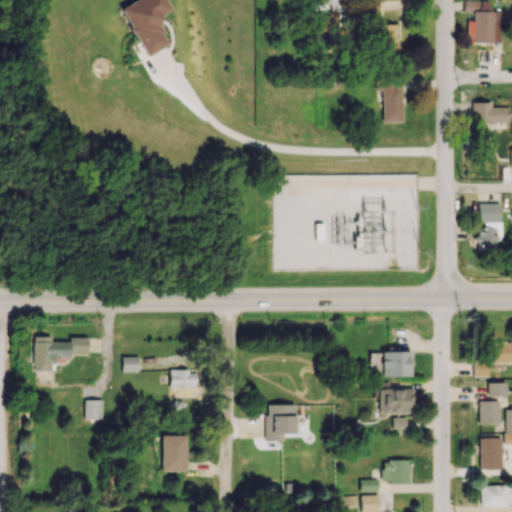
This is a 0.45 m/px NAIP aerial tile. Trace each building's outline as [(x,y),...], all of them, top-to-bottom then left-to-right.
[(132,0),(119,7),(144,56),(169,44),(155,17),(170,10),(165,0),(132,0)] [(465,41),(500,42),(501,11),(486,10),(486,1),(463,0),(462,11),(472,11),(472,20),(466,20),(465,41)] [(396,52),(395,23),(372,24),(373,52),(396,52)] [(401,121),(400,83),(374,83),(374,91),(380,91),(381,122),(401,121)] [(507,123),(507,107),(490,106),(490,102),(471,101),(470,121),(507,123)] [(499,203),(476,203),(476,222),(480,222),(480,237),(477,237),(477,251),(496,251),(496,240),(500,239),(499,203)] [(30,370),(51,371),(51,358),(68,358),(68,353),(86,354),(86,337),(67,336),(67,341),(48,341),(48,336),(31,336),(30,370)] [(511,341),(488,342),(488,363),(511,362),(511,341)] [(409,351),(380,352),(380,376),(410,376),(409,351)] [(119,371),(137,372),(137,356),(120,356),(119,371)] [(471,376),(487,377),(487,360),(471,360),(471,376)] [(167,387),(194,387),(194,370),(167,370),(167,387)] [(485,382),(486,396),(505,396),(505,382),(485,382)] [(409,387),(376,389),(377,414),(410,412),(409,387)] [(82,419),(101,419),(100,399),(82,399),(82,419)] [(477,424),(498,423),(498,400),(476,401),(477,424)] [(293,404),(263,404),(263,440),(281,440),(281,434),(293,434),(293,404)] [(511,443),(511,408),(502,409),(503,444),(511,443)] [(405,428),(405,417),(391,416),(390,427),(405,428)] [(185,435),(160,435),(159,470),(184,471),(185,435)] [(499,469),(500,438),(478,437),(477,468),(499,469)] [(408,482),(408,460),(380,460),(380,483),(408,482)] [(376,479),(358,479),(358,491),(376,491),(376,479)] [(511,499),(511,485),(478,486),(478,506),(509,505),(509,500),(511,499)] [(376,494),(359,495),(359,511),(370,511),(377,511),(376,494)] [(337,506),(356,506),(355,495),(337,495),(337,506)]
